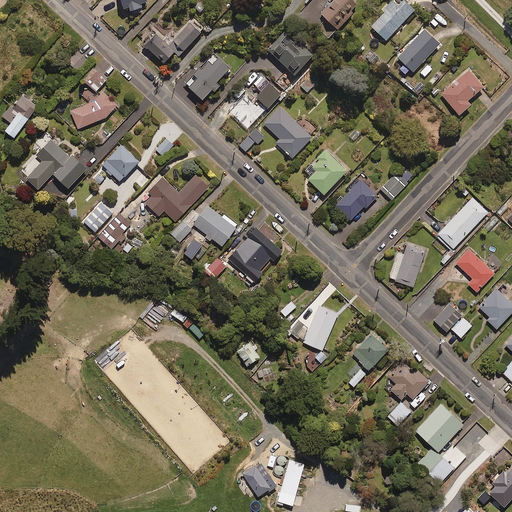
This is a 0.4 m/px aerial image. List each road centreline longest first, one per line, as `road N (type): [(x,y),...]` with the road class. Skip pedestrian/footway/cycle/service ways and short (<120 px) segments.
road 1 (residential): [(59,0),(351,271)]
road 2 (residential): [(511,102),(351,271)]
road 3 (residential): [(351,271),(504,414)]
road 4 (residential): [(504,414),(420,511)]
